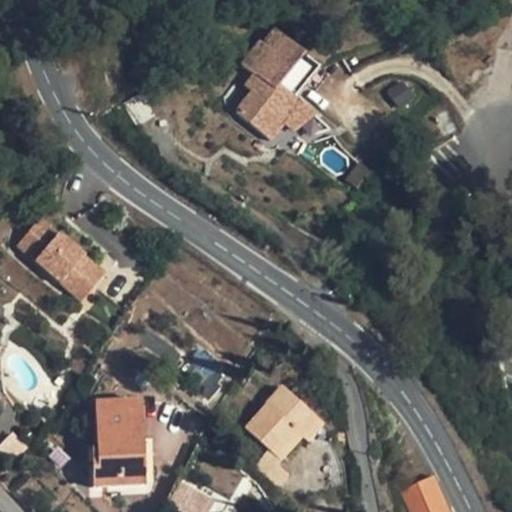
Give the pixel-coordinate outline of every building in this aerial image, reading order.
[(242,65),(254,75),(245,87),(251,93),(234,114),(269,141),(284,125),(299,108),(291,101),(304,86),(320,66),(300,49),(276,30),(263,45),(260,43),(242,65)] [(160,122),(147,99),(128,110),(141,133),(160,122)] [(311,117),(299,108),(284,125),(294,131),(311,117)] [(46,219),(23,244),(75,291),(98,266),(46,219)] [(109,276),(98,266),(75,291),(86,301),(109,276)] [(267,451),(276,459),(297,436),(301,440),(318,422),(281,389),(244,430),(267,451)] [(143,486),(140,402),(95,404),(97,451),(92,452),(94,488),(143,486)] [(323,427),(318,422),(301,440),(306,445),(323,427)] [(297,436),(276,459),(281,463),(301,440),(297,436)] [(264,455),(278,467),(281,463),(276,459),(267,451),(264,455)] [(289,477),(278,467),(264,455),(253,467),(278,489),(289,477)] [(410,511),(449,511),(434,477),(402,492),(410,511)] [(207,511),(212,503),(181,487),(173,506),(184,511),(207,511)]
